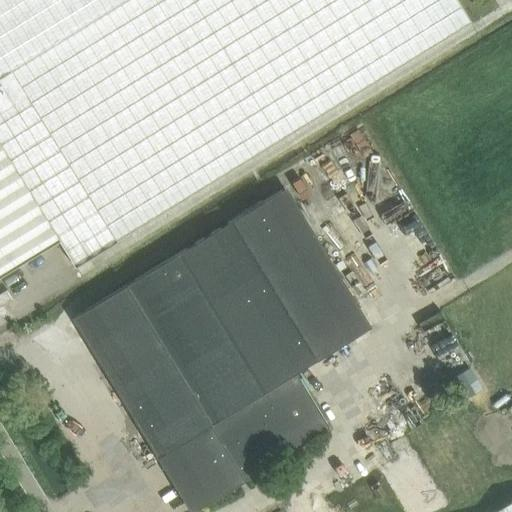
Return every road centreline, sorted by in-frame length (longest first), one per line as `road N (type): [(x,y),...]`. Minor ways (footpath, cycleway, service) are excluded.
road 1 (track): [(511,3),(84,268)]
road 2 (track): [(401,325),(511,255)]
